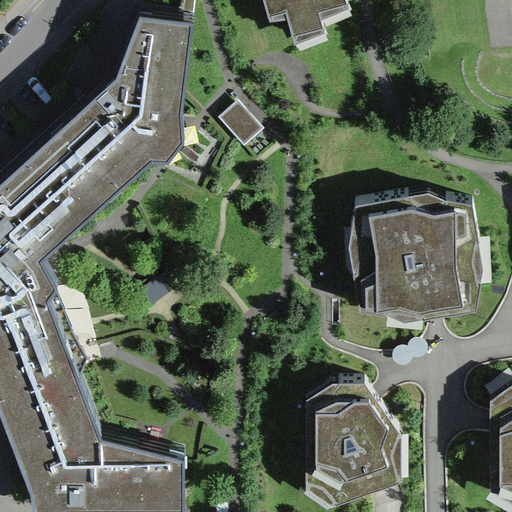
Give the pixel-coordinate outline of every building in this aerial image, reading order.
[(266,0),(268,5),(285,0),(292,24),(323,15),(319,0),(266,0)] [(37,253),(169,134),(185,8),(140,2),(116,65),(101,78),(0,168),(0,399),(30,478),(32,490),(150,490),(185,490),(185,444),(102,424),(37,253)] [(423,306),(424,310),(433,309),(477,301),(481,274),(477,275),(473,252),(477,232),(479,232),(473,194),(446,190),(446,193),(431,196),(409,190),(408,186),(356,195),(351,222),(355,221),(359,244),(356,263),(353,264),(360,302),(387,306),(386,303),(402,300),(423,306)] [(322,476),(337,494),(387,476),(400,472),(392,443),(399,422),(377,390),(365,372),(339,372),(328,388),(306,396),(306,472),(322,476)] [(511,385),(506,393),(490,397),(490,420),(490,472),(511,480),(511,385)]
